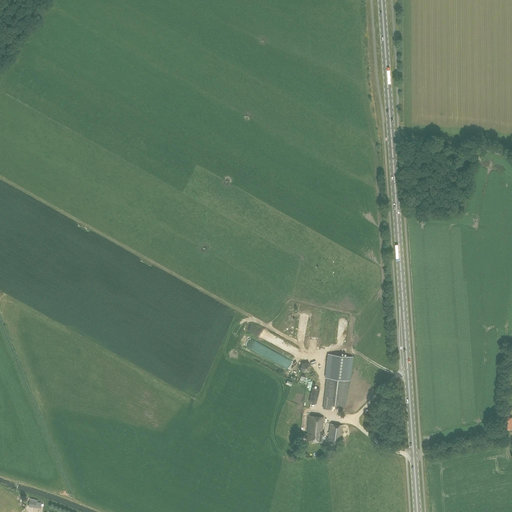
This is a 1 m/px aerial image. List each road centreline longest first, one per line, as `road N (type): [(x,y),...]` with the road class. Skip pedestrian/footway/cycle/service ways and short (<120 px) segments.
road 1 (primary): [(417,511),(381,0)]
road 2 (track): [(0,175),(264,321),(326,370)]
